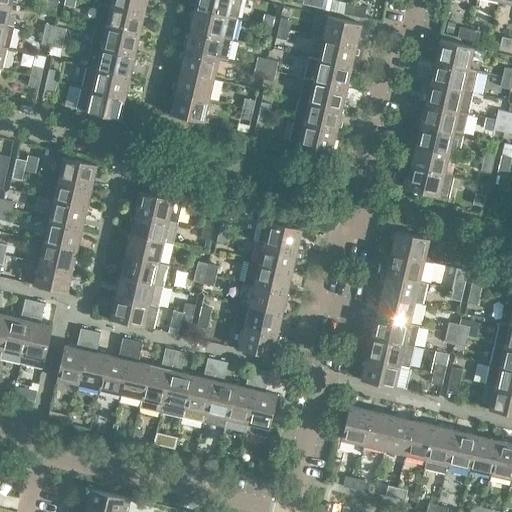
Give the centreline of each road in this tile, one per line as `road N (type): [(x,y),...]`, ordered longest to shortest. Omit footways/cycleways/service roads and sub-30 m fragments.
road 1 (residential): [(290,509),(418,0)]
road 2 (residential): [(290,509),(39,454)]
